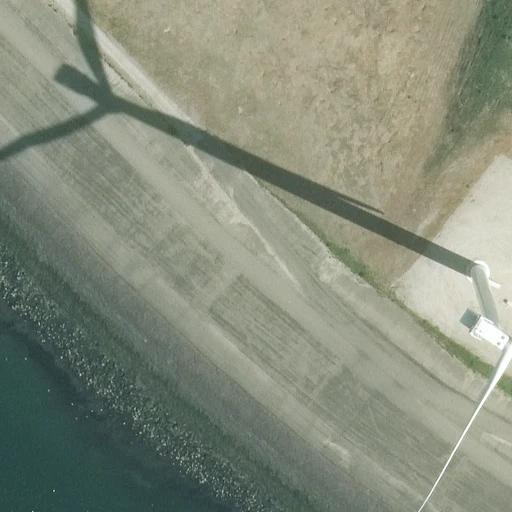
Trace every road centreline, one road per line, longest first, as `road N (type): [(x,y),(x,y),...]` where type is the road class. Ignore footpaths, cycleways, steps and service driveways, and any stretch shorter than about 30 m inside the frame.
road 1 (track): [(59,0),(337,306)]
road 2 (track): [(313,330),(337,306),(460,405),(511,432)]
